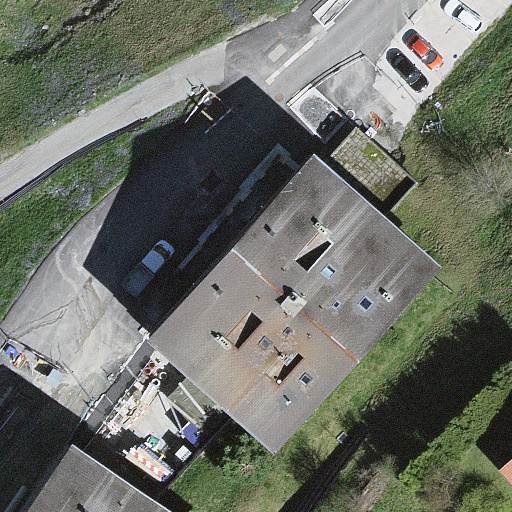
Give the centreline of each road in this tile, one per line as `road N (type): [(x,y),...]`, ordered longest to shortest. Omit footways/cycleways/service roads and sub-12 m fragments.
road 1 (residential): [(329,50),(73,318),(0,422)]
road 2 (residential): [(329,50),(265,48),(196,71),(0,167)]
